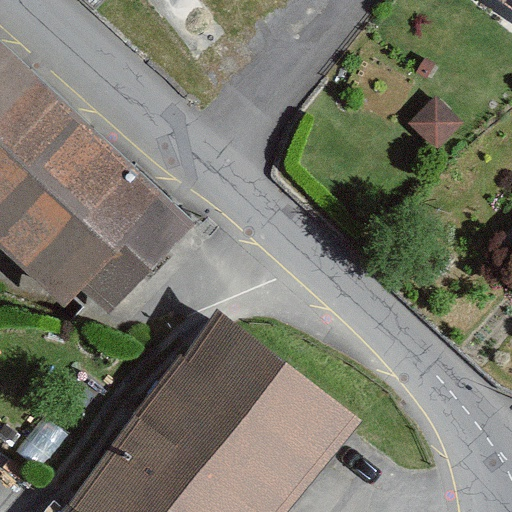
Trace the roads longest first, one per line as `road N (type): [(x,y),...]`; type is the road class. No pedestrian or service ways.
road 1 (residential): [(511,462),(436,377),(208,169)]
road 2 (residential): [(208,169),(22,0)]
road 3 (residential): [(208,169),(342,0)]
